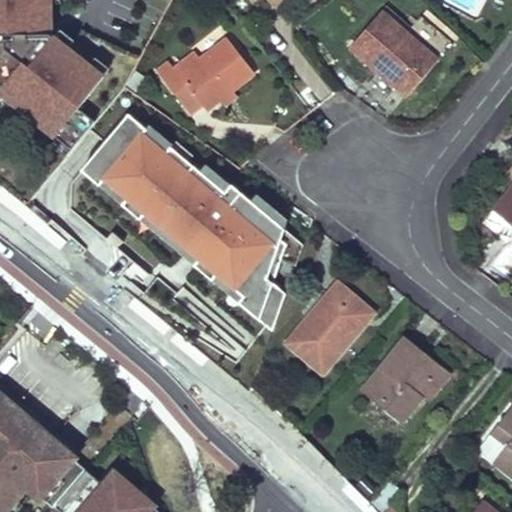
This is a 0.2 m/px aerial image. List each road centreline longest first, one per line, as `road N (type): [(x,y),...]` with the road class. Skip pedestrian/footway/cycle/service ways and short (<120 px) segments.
road 1 (primary): [(309,492),(0,232)]
road 2 (residential): [(511,63),(427,173),(408,227)]
road 3 (residential): [(408,227),(428,269),(511,335)]
